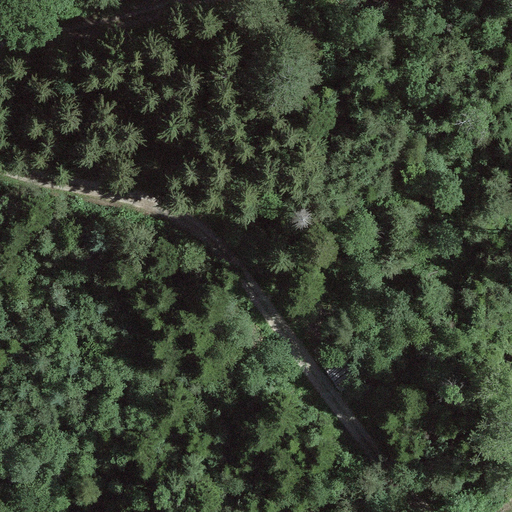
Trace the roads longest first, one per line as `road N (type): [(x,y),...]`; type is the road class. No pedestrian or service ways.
road 1 (track): [(0,172),(150,200),(223,253),(425,511)]
road 2 (track): [(184,0),(0,37)]
